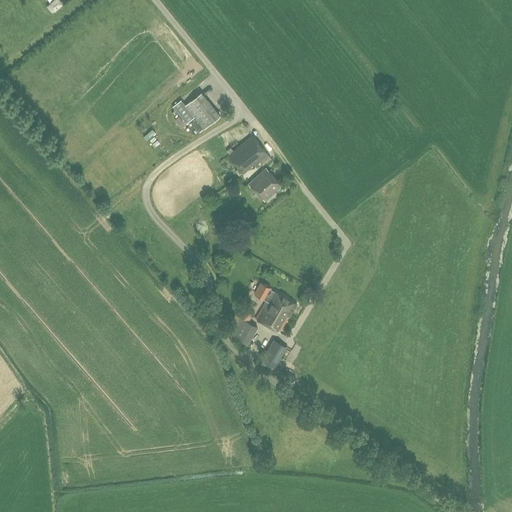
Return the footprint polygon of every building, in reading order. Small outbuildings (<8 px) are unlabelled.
[(52,11),(62,3),(59,0),(53,0),(48,5),(52,11)] [(220,115),(201,91),(186,103),(182,98),(173,105),(187,122),(194,117),(204,129),(220,115)] [(267,153),(252,134),(228,154),(243,173),(267,153)] [(282,184),(265,167),(248,183),(265,200),(282,184)] [(256,318),(280,332),(296,303),(261,283),(255,293),(263,297),(264,295),(268,297),(256,318)] [(229,334),(247,344),(257,326),(247,321),(253,311),(245,307),(229,334)] [(272,366),(285,346),(274,339),(266,353),(261,350),(257,357),(272,366)] [(274,368),(272,366),(262,360),(259,364),(272,372),(274,368)]
